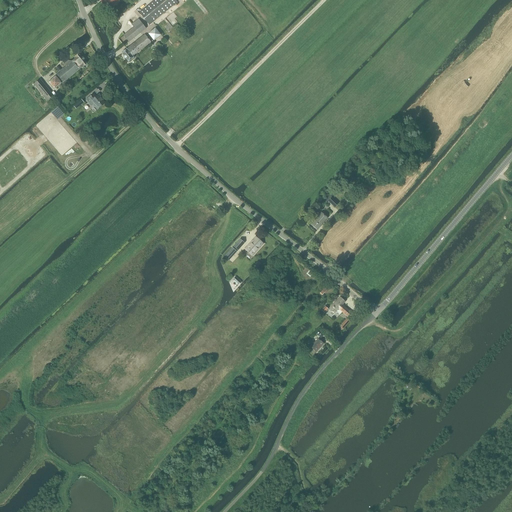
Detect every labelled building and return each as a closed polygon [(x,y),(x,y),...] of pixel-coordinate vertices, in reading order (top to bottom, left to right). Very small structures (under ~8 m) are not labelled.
[(102,0),(101,1),(108,10),(121,0),(124,3),(127,1),(126,0),(102,0)] [(177,3),(175,0),(154,0),(139,12),(149,25),(177,3)] [(146,29),(139,19),(132,24),(134,27),(130,30),(134,37),(135,37),(146,29)] [(156,28),(149,34),(155,41),(162,35),(156,28)] [(129,41),(135,37),(134,37),(130,30),(124,35),(129,41)] [(145,34),(126,49),(132,56),(151,42),(145,34)] [(134,58),(132,56),(126,49),(121,53),(124,57),(125,58),(126,58),(128,62),(134,58)] [(87,63),(80,54),(76,57),(76,58),(72,61),(69,57),(63,62),(67,66),(69,64),(76,72),(87,63)] [(63,82),(76,72),(69,64),(67,66),(57,74),(63,82)] [(56,77),(49,82),(54,89),(61,84),(56,77)] [(54,96),(40,79),(35,84),(48,100),(54,96)] [(94,94),(86,100),(91,106),(94,103),(99,108),(105,103),(101,98),(102,97),(99,94),(96,97),(94,94)] [(81,100),(73,106),(76,110),(84,103),(81,100)] [(58,107),(51,112),(55,118),(59,115),(61,118),(65,115),(63,114),(58,107)] [(338,203),(328,193),(324,197),(335,207),(338,203)] [(327,217),(321,212),(311,225),(317,230),(327,217)] [(256,237),(245,249),(252,256),(263,244),(256,237)] [(240,239),(233,246),(238,250),(244,243),(240,239)] [(325,293),(326,294),(330,289),(326,286),(319,293),(322,295),(325,293)] [(345,302),(340,297),(332,306),(333,307),(330,309),(335,314),(337,311),(340,314),(342,312),(348,317),(352,313),(343,305),(345,302)] [(340,326),(342,328),(343,329),(344,328),(350,321),(347,318),(340,326)] [(315,333),(321,338),(324,334),(319,329),(315,333)] [(324,344),(318,339),(314,343),(311,340),(308,344),(311,347),(317,352),(324,344)]
